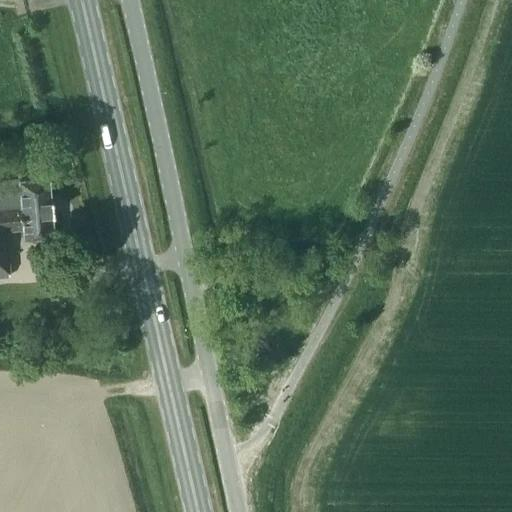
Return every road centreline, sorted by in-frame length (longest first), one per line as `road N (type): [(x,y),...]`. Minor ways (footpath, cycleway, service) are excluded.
road 1 (primary): [(168,384),(81,0)]
road 2 (unclassified): [(209,375),(129,0)]
road 3 (unclassified): [(238,511),(209,375)]
road 4 (primary): [(198,511),(168,384)]
